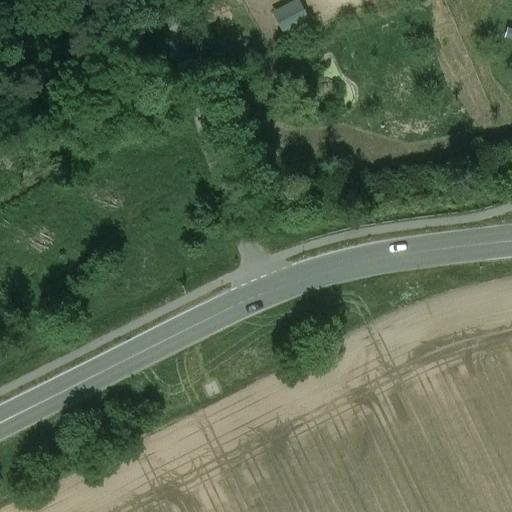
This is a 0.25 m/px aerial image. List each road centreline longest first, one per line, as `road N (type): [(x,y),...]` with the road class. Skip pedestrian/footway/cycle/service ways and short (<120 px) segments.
road 1 (unclassified): [(166,0),(267,291)]
road 2 (secondary): [(0,423),(267,291)]
road 3 (secondary): [(267,291),(349,264),(511,241)]
